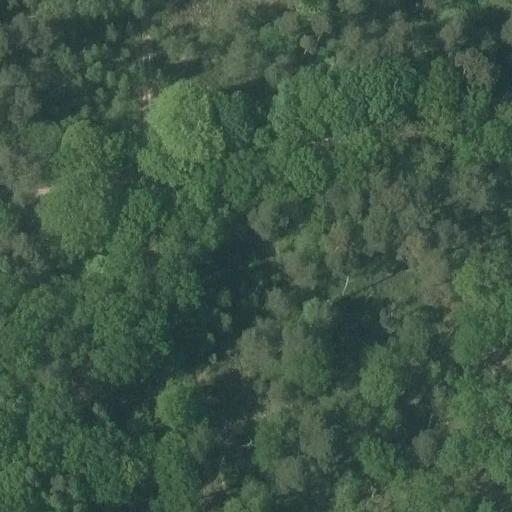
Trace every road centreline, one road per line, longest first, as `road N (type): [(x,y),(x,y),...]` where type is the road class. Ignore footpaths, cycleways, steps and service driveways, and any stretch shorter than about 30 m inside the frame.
road 1 (track): [(141,179),(511,122)]
road 2 (track): [(133,0),(141,179)]
road 3 (track): [(0,195),(141,179)]
